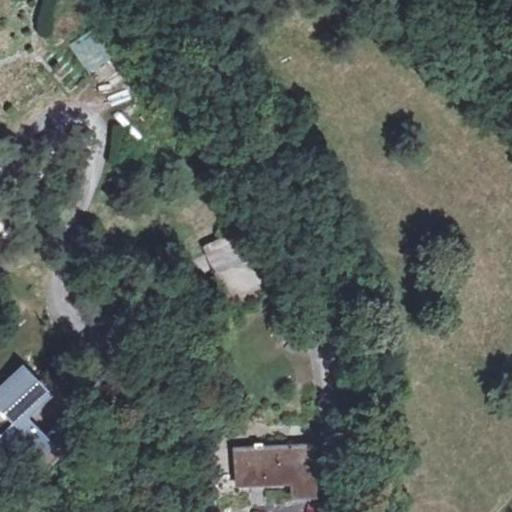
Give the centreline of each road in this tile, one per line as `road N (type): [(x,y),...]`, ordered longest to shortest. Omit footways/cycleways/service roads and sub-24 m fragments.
road 1 (unclassified): [(325,292),(278,257),(215,257),(129,300),(104,327),(80,330),(54,293),(101,142),(100,117),(81,108),(36,119),(0,158)]
road 2 (track): [(315,265),(107,0)]
road 3 (residential): [(337,511),(335,320),(325,292)]
